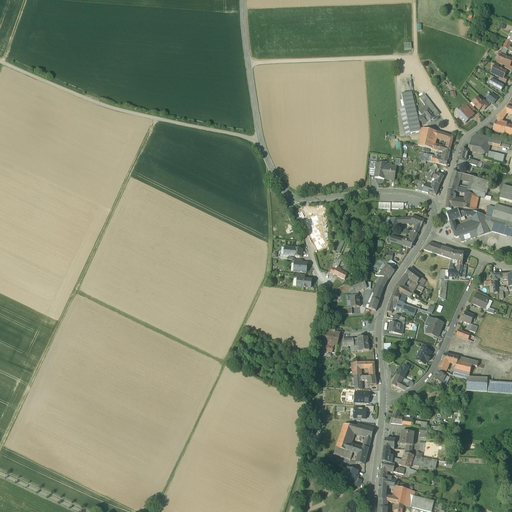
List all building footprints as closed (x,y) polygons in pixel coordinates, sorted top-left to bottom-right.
[(511,60),(500,55),(498,60),(503,62),(502,64),(506,66),(509,67),(510,66),(511,60)] [(498,68),(495,67),(492,72),(497,74),(497,75),(500,77),(503,78),(506,72),(498,68)] [(499,84),(492,79),(489,84),(501,92),(504,87),(499,84)] [(420,132),(411,92),(401,94),(404,107),(400,107),(402,118),(406,135),(420,132)] [(497,98),(491,94),(487,99),(493,104),(497,98)] [(439,115),(427,98),(422,102),(425,107),(428,111),(434,119),(439,115)] [(482,102),(480,100),(477,98),(473,101),(476,104),(475,105),(479,110),(482,107),(484,109),(486,107),(482,102)] [(475,110),(469,104),(465,107),(472,113),(475,110)] [(511,108),(506,106),(497,117),(497,118),(502,119),(506,114),(507,114),(511,115),(511,108)] [(425,107),(418,112),(421,116),(422,115),(422,116),(425,113),(428,111),(425,107)] [(465,107),(458,114),(460,116),(458,117),(464,124),(468,121),(468,120),(473,115),(472,113),(465,107)] [(434,119),(428,111),(425,113),(427,116),(430,121),(434,119)] [(500,123),(496,122),(493,131),(504,134),(507,125),(500,123)] [(436,132),(422,129),(418,146),(431,149),(433,144),(436,132)] [(450,136),(437,132),(437,138),(448,141),(450,136)] [(489,137),(475,134),(472,137),(470,144),(486,147),(487,144),(489,137)] [(447,148),(438,146),(436,151),(443,152),(444,153),(449,154),(451,149),(453,138),(450,136),(448,141),(448,142),(447,144),(447,148)] [(502,141),(489,137),(487,144),(500,147),(502,141)] [(511,143),(502,141),(500,147),(509,149),(509,148),(510,144),(511,143)] [(486,147),(470,144),(468,148),(468,150),(479,153),(485,154),(486,147)] [(463,151),(460,150),(457,160),(459,160),(469,163),(469,164),(473,166),(481,168),(482,164),(467,159),(469,152),(463,151)] [(444,153),(443,152),(442,155),(441,159),(437,158),(436,164),(446,166),(448,161),(449,154),(444,153)] [(432,157),(421,154),(420,161),(436,164),(437,158),(432,157)] [(382,164),(380,164),(378,165),(377,165),(376,169),(375,177),(384,179),(386,167),(383,166),(382,164)] [(396,167),(386,165),(386,167),(384,179),(394,181),(396,167)] [(436,173),(433,179),(436,180),(435,183),(439,185),(444,177),(440,175),(440,173),(438,173),(438,174),(436,173)] [(463,175),(461,175),(461,176),(453,173),(451,181),(450,183),(457,185),(459,179),(469,182),(470,182),(472,178),(471,178),(463,175)] [(489,183),(477,179),(476,183),(471,181),(471,182),(470,182),(467,190),(473,192),(485,194),(489,183)] [(435,183),(433,182),(431,188),(429,187),(428,193),(436,195),(439,185),(435,183)] [(511,188),(503,186),(500,199),(511,202),(511,188)] [(472,195),(466,194),(464,201),(463,209),(475,211),(478,197),(472,195)] [(455,200),(453,199),(452,208),(463,209),(464,201),(455,200)] [(511,210),(496,206),(495,208),(492,218),(503,221),(507,222),(511,224),(511,210)] [(495,208),(489,207),(486,216),(492,218),(495,208)] [(458,210),(446,214),(451,227),(454,226),(455,226),(453,221),(467,216),(471,217),(470,212),(458,210)] [(486,216),(470,212),(471,217),(473,223),(478,237),(489,233),(488,229),(492,218),(486,216)] [(424,220),(414,216),(412,218),(411,223),(416,225),(415,229),(419,230),(424,220)] [(492,218),(488,229),(489,233),(491,232),(492,232),(499,234),(503,221),(492,218)] [(399,220),(390,219),(387,229),(394,231),(395,229),(399,220)] [(311,221),(302,225),(306,232),(312,229),(311,225),(313,224),(311,221)] [(507,222),(503,221),(499,234),(511,237),(511,224),(507,222)] [(473,223),(456,229),(455,226),(454,226),(451,227),(455,237),(456,238),(459,237),(461,241),(462,242),(478,237),(473,223)] [(312,229),(306,232),(310,241),(319,237),(316,231),(314,232),(312,229)] [(402,241),(392,237),(390,242),(401,245),(402,241)] [(410,240),(404,238),(402,241),(401,245),(411,249),(412,247),(414,242),(410,240)] [(336,253),(339,254),(345,243),(341,242),(336,253)] [(443,247),(431,243),(428,244),(424,250),(439,256),(443,247)] [(447,249),(443,247),(439,256),(450,259),(452,260),(453,252),(453,251),(451,250),(451,249),(448,248),(447,249)] [(302,250),(285,248),(284,255),(284,256),(287,256),(287,257),(289,257),(302,258),(302,250)] [(453,252),(452,260),(451,261),(454,261),(458,262),(463,262),(464,254),(462,253),(459,252),(459,253),(453,252)] [(302,264),(295,263),(295,264),(294,272),(306,273),(307,264),(302,264)] [(382,272),(378,277),(382,278),(388,280),(394,272),(386,265),(382,272)] [(343,268),(341,272),(347,276),(348,276),(351,271),(347,270),(343,268)] [(419,276),(410,269),(402,280),(405,283),(409,278),(414,282),(419,276)] [(461,274),(457,273),(457,272),(453,272),(453,271),(448,271),(448,277),(455,277),(455,279),(457,279),(457,277),(465,278),(466,275),(461,274)] [(341,272),(340,272),(338,277),(344,281),(347,276),(341,272)] [(511,274),(508,275),(502,275),(502,279),(502,281),(509,280),(509,287),(511,286),(511,274)] [(419,276),(414,282),(417,284),(418,285),(421,287),(426,281),(419,276)] [(382,278),(377,286),(383,289),(388,280),(382,278)] [(304,280),(298,279),(298,280),(297,287),(310,289),(311,281),(304,280)] [(365,283),(352,287),(353,290),(354,290),(353,290),(354,291),(354,293),(367,288),(365,283)] [(399,283),(395,288),(393,294),(397,296),(399,290),(402,287),(403,286),(399,283)] [(421,287),(418,285),(417,287),(414,294),(413,295),(419,298),(426,302),(430,295),(431,293),(421,287)] [(377,286),(373,295),(380,298),(383,289),(377,286)] [(414,294),(402,287),(399,290),(403,292),(402,293),(411,298),(413,295),(414,294)] [(397,296),(393,294),(392,294),(393,294),(389,304),(387,312),(392,313),(393,309),(392,308),(393,303),(397,305),(397,302),(399,297),(397,296)] [(412,300),(401,294),(399,297),(397,302),(405,306),(411,308),(415,309),(417,310),(427,313),(430,307),(413,299),(412,300)] [(489,300),(476,294),(472,303),(477,306),(478,305),(485,309),(485,308),(488,309),(488,308),(489,308),(492,302),(489,300)] [(359,298),(354,298),(354,295),(350,295),(351,298),(350,298),(351,307),(360,307),(359,298)] [(379,301),(372,299),(370,304),(368,309),(369,309),(376,311),(379,301)] [(411,308),(405,306),(403,310),(402,312),(408,315),(411,308)] [(415,309),(411,308),(408,315),(414,317),(417,310),(415,309)] [(466,312),(463,321),(471,324),(475,315),(474,315),(466,312)] [(443,325),(429,319),(426,326),(428,327),(426,334),(438,338),(443,325)] [(392,323),(391,323),(389,333),(402,335),(399,334),(400,329),(401,330),(402,325),(403,325),(392,323)] [(472,325),(469,331),(475,333),(478,327),(472,325)] [(339,333),(329,331),(330,328),(327,328),(323,345),(328,346),(329,343),(332,344),(333,339),(337,340),(339,333)] [(470,334),(459,330),(457,335),(468,340),(470,334)] [(367,337),(349,339),(349,342),(349,343),(353,343),(353,347),(354,347),(368,345),(367,337)] [(329,343),(328,346),(323,345),(322,351),(331,353),(333,344),(332,344),(329,343)] [(429,352),(422,348),(422,349),(416,360),(419,362),(418,362),(419,364),(420,364),(422,364),(425,365),(431,353),(429,352)] [(459,358),(445,354),(441,361),(446,363),(456,365),(459,358)] [(473,361),(459,358),(456,365),(455,371),(470,375),(473,366),(473,361)] [(403,369),(401,368),(397,376),(403,379),(409,368),(405,366),(403,369)] [(469,377),(470,375),(455,371),(453,377),(467,380),(468,377),(469,377)] [(446,376),(439,373),(435,380),(442,384),(443,383),(446,385),(449,378),(446,377),(446,376)] [(403,379),(397,376),(392,385),(399,389),(402,384),(401,383),(403,379)] [(370,377),(369,377),(367,377),(368,386),(377,384),(375,377),(370,377)] [(487,381),(467,380),(466,391),(487,392),(487,381)] [(410,382),(406,386),(403,391),(405,392),(410,388),(413,385),(410,382)] [(511,383),(492,382),(492,393),(511,394),(511,383)] [(368,403),(369,393),(355,393),(355,402),(368,403)] [(365,409),(354,409),(354,418),(365,419),(366,415),(365,415),(365,413),(366,413),(366,412),(366,409),(365,409)] [(396,416),(394,415),(390,424),(405,426),(405,421),(403,420),(403,419),(398,418),(396,418),(396,416)] [(348,425),(344,424),(342,430),(353,434),(353,433),(366,437),(365,444),(370,445),(371,438),(374,429),(357,424),(357,427),(348,425)] [(424,429),(420,428),(419,434),(420,434),(420,438),(426,439),(427,429),(424,429)] [(353,434),(342,430),(336,447),(346,450),(351,452),(353,445),(350,444),(353,434)] [(414,434),(402,432),(400,441),(396,441),(395,445),(408,446),(412,447),(414,434)] [(396,440),(385,439),(384,447),(390,449),(394,450),(395,445),(396,441),(396,440)] [(363,448),(357,446),(355,453),(358,454),(366,457),(369,449),(364,447),(363,448)] [(336,447),(333,454),(350,460),(353,452),(351,452),(346,450),(336,447)] [(390,452),(383,451),(382,462),(392,465),(392,464),(393,460),(391,460),(392,457),(389,457),(390,452)] [(366,457),(358,454),(356,462),(365,464),(366,457)] [(407,454),(405,454),(402,461),(401,466),(410,469),(412,460),(414,456),(411,456),(407,454)] [(437,461),(418,457),(417,461),(417,462),(419,466),(435,470),(437,461)] [(392,465),(382,462),(381,474),(386,475),(387,471),(394,472),(395,468),(395,465),(392,465)] [(358,471),(348,468),(346,468),(345,471),(346,472),(347,473),(345,477),(356,481),(357,479),(357,478),(356,478),(358,471)] [(386,475),(381,474),(380,480),(385,481),(386,481),(390,482),(392,479),(386,477),(386,475)] [(385,481),(380,480),(379,486),(379,491),(385,492),(385,487),(387,488),(388,486),(394,487),(395,487),(395,486),(396,484),(393,483),(390,482),(386,481),(385,481)] [(398,482),(394,481),(393,483),(396,484),(395,486),(400,488),(405,489),(406,486),(400,484),(398,482)] [(405,489),(400,488),(398,494),(398,495),(397,499),(396,504),(403,505),(403,506),(409,507),(411,497),(413,492),(405,489)] [(384,496),(379,495),(379,500),(388,502),(396,504),(397,499),(384,496)] [(414,497),(411,497),(409,507),(427,511),(431,511),(434,504),(417,499),(414,498),(414,497)]
